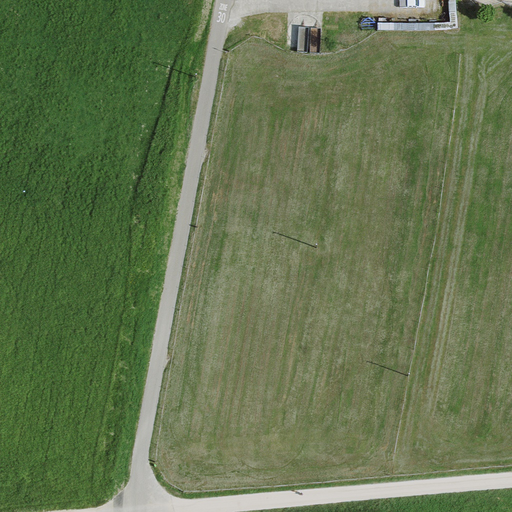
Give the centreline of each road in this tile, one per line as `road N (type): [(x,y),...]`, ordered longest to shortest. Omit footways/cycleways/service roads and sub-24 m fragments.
road 1 (track): [(220,26),(136,511)]
road 2 (track): [(144,511),(511,480)]
